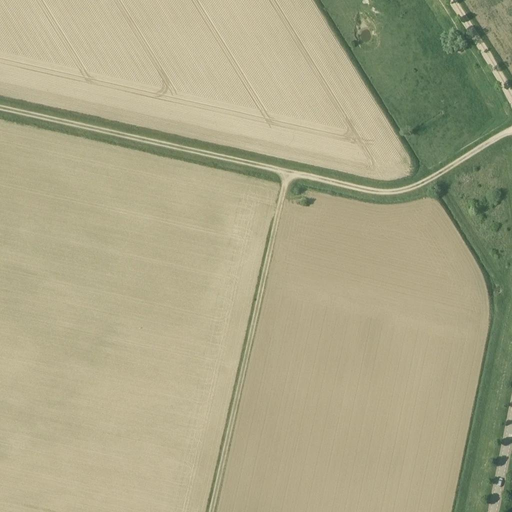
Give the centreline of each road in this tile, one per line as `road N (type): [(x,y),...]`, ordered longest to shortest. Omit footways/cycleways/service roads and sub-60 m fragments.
road 1 (track): [(0,105),(383,192),(417,184),(511,130)]
road 2 (track): [(287,171),(210,511)]
